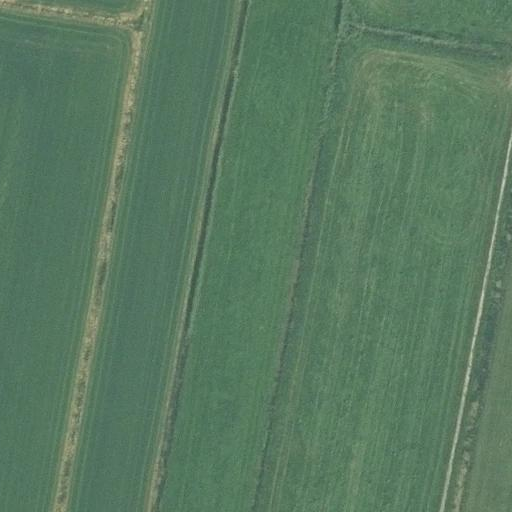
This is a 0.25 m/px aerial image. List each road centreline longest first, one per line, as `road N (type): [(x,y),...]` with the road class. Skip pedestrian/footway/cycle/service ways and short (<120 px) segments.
road 1 (track): [(327,0),(233,511)]
road 2 (track): [(436,511),(511,115)]
